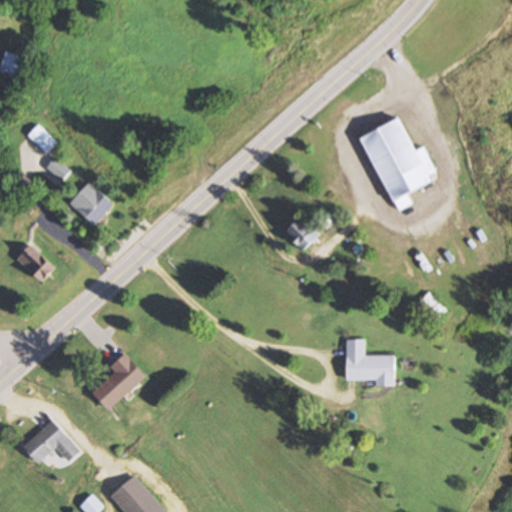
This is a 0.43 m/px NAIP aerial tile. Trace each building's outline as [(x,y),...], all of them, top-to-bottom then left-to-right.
[(2,73),(24,79),(30,57),(9,51),(2,73)] [(400,117),(418,151),(427,146),(442,172),(433,177),(436,180),(412,193),(417,203),(400,212),(360,139),(400,117)] [(58,143),(41,125),(30,135),(48,153),(58,143)] [(73,170),(57,157),(49,167),(65,180),(73,170)] [(98,224),(117,204),(92,181),(73,202),(98,224)] [(289,231),(304,250),(320,237),(304,218),(289,231)] [(58,268),(33,244),(21,258),(45,281),(58,268)] [(367,355),(367,339),(348,339),(349,380),(379,380),(379,386),(397,386),(397,355),(367,355)] [(113,367),(118,373),(96,392),(111,410),(149,377),(128,353),(113,367)] [(83,452),(55,420),(25,446),(41,464),(58,448),(71,463),(83,452)]
